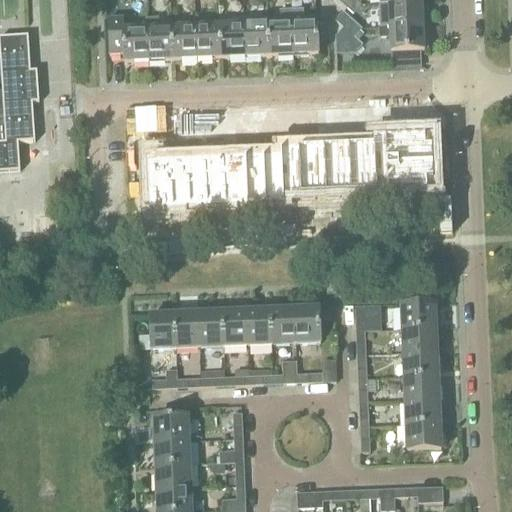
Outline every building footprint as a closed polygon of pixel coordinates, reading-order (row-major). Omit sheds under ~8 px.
[(334,0),(352,16),(360,7),(351,0),(334,0)] [(379,30),(423,28),(422,4),(378,6),(379,30)] [(291,25),(293,59),(318,58),(317,24),(303,25),(302,12),(291,13),(291,25)] [(335,23),(342,30),(354,40),(361,31),(342,14),(335,23)] [(269,60),(267,26),(255,26),(254,19),(243,20),(245,61),(269,60)] [(173,64),(171,30),(158,30),(157,20),(147,21),(147,31),(149,65),(173,64)] [(221,62),(245,61),(243,20),(230,20),(231,27),(219,28),(221,62)] [(149,65),(147,31),(123,32),(123,21),(108,21),(109,57),(123,57),(123,66),(149,65)] [(269,60),(293,59),(291,25),(267,26),(269,60)] [(197,63),(221,62),(219,28),(195,29),(197,63)] [(424,58),(423,28),(379,30),(379,42),(391,42),(392,60),(424,58)] [(173,64),(197,63),(195,29),(171,30),(173,64)] [(362,47),(354,40),(342,30),(335,38),(335,39),(354,56),(362,47)] [(0,175),(19,174),(17,146),(33,145),(31,107),(37,106),(35,74),(30,75),(27,38),(0,39),(0,175)] [(284,156),(157,160),(158,214),(285,210),(284,199),(433,194),(429,135),(363,137),(363,147),(283,149),(284,156)] [(401,335),(436,333),(435,307),(399,308),(401,335)] [(363,325),(362,310),(354,311),(354,325),(363,325)] [(293,313),(295,347),(321,346),(319,319),(319,313),(319,312),(293,313)] [(247,349),(271,348),(269,313),(245,314),(247,349)] [(271,348),(295,347),(293,313),(269,313),(271,348)] [(224,350),(247,349),(245,314),(222,315),(224,350)] [(198,351),(224,350),(222,315),(197,316),(198,351)] [(175,352),(198,351),(197,316),(174,317),(175,352)] [(150,353),(175,352),(174,317),(149,318),(150,353)] [(402,357),(437,356),(436,333),(401,335),(402,357)] [(356,359),(364,359),(364,346),(355,347),(356,359)] [(403,382),(438,381),(437,356),(402,357),(403,382)] [(356,371),(365,371),(364,359),(356,359),(356,371)] [(297,387),(296,378),(296,365),(281,366),(282,379),(283,388),(297,387)] [(150,385),(150,393),(177,392),(177,384),(176,373),(165,374),(165,384),(150,385)] [(306,378),(306,387),(322,386),(321,377),(306,378)] [(235,390),(249,389),(248,380),(234,381),(235,390)] [(249,389),(264,388),(263,380),(248,380),(249,389)] [(404,406),(439,405),(438,381),(403,382),(404,406)] [(200,391),(215,390),(215,382),(200,383),(200,391)] [(187,391),(200,391),(200,383),(186,383),(187,391)] [(366,395),(357,395),(358,408),(367,408),(366,395)] [(405,430),(440,429),(439,405),(404,406),(405,430)] [(358,408),(358,421),(367,421),(367,408),(358,408)] [(232,429),(242,429),(241,417),(232,418),(232,429)] [(154,444),(188,442),(187,419),(153,421),(154,444)] [(440,429),(405,430),(406,455),(441,454),(440,429)] [(243,467),(243,455),(242,440),(233,440),(234,456),(220,457),(221,467),(234,467),(243,467)] [(155,471),(190,469),(188,442),(154,444),(155,471)] [(360,457),(369,457),(368,444),(359,445),(360,457)] [(156,494),(191,493),(190,469),(155,471),(156,494)] [(235,491),(245,490),(244,479),(235,479),(235,491)] [(245,511),(245,490),(235,491),(235,502),(221,502),(221,511),(245,511)] [(416,492),(416,502),(417,507),(444,506),(443,491),(416,492)] [(394,503),(407,502),(407,492),(393,493),(394,503)] [(156,511),(191,511),(191,493),(156,494),(156,511)] [(394,511),(394,503),(393,493),(369,494),(369,503),(379,503),(379,511),(394,511)] [(345,504),(358,504),(358,494),(345,495),(345,504)] [(332,505),(345,504),(345,495),(332,495),(332,505)] [(321,511),(321,505),(321,496),(298,497),(299,511),(321,511)]
